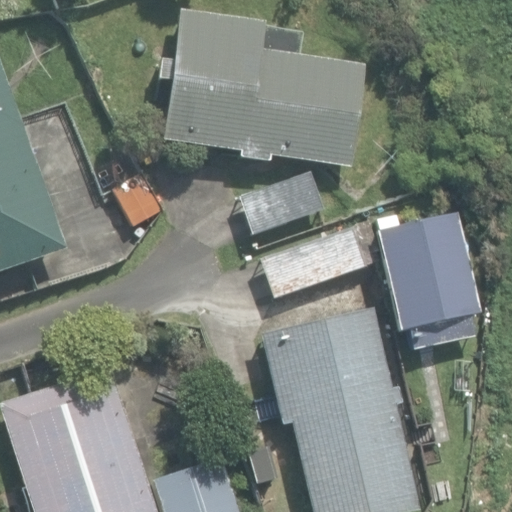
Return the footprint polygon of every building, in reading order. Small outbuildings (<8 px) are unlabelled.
[(264,159),(347,172),(363,67),(257,51),(261,26),(178,14),(158,143),(237,155),(236,159),(264,163),(264,159)] [(0,271),(61,251),(0,75),(0,271)] [(236,199),(249,237),(319,212),(306,175),(236,199)] [(111,192),(132,229),(159,213),(138,176),(111,192)] [(471,338),(467,317),(477,315),(453,215),(370,234),(394,334),(403,332),(408,353),(471,338)] [(257,261),(270,299),(361,268),(348,230),(257,261)] [(287,426),(306,511),(412,511),(418,511),(393,405),(400,403),(398,389),(389,391),(371,310),(257,336),(278,428),(287,426)] [(150,511),(108,372),(0,404),(0,412),(29,511),(150,511)] [(236,511),(219,459),(146,484),(155,511),(236,511)]
